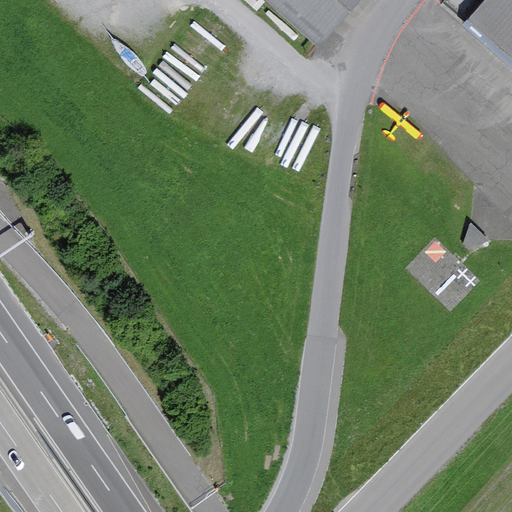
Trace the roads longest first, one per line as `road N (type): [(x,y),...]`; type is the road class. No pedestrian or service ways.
road 1 (unclassified): [(401,0),(362,62),(353,98),(309,443),(282,511)]
road 2 (motorway): [(123,511),(0,333)]
road 3 (unclassified): [(511,365),(368,511)]
